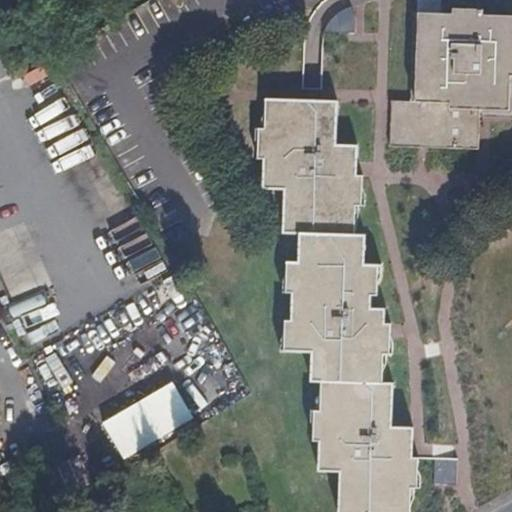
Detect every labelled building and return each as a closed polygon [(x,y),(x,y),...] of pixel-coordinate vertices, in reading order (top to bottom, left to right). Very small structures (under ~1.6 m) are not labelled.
[(410,100),(391,99),(390,145),(479,149),(480,108),(509,109),(510,93),(511,74),(511,73),(511,13),(483,13),(484,7),(452,6),(452,12),(414,11),(410,100)] [(356,144),(336,143),(337,100),(322,99),(302,99),(265,97),(264,127),(258,127),(257,157),(265,157),(264,187),(286,188),(284,232),(300,232),(299,261),(287,261),(286,291),(293,292),(292,319),(286,319),(285,349),(314,350),(313,379),(322,379),(321,409),(314,409),(313,439),(321,439),(320,469),(342,470),(340,511),(411,511),(412,485),(419,485),(420,455),(412,455),(413,426),(392,425),(393,381),(383,381),(384,352),(390,352),(390,335),(391,322),(384,322),(385,308),(377,308),(378,263),(364,263),(365,233),(355,233),(356,204),(363,204),(363,189),(364,173),(356,173),(356,144)] [(124,454),(198,422),(180,382),(107,415),(124,454)] [(424,434),(424,453),(452,453),(452,434),(424,434)] [(93,448),(37,471),(49,499),(105,475),(93,448)]
